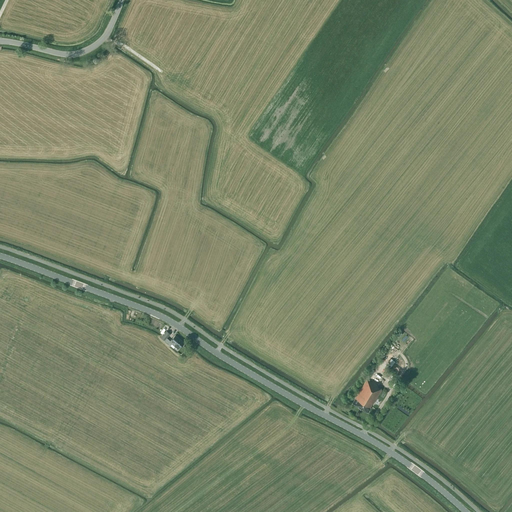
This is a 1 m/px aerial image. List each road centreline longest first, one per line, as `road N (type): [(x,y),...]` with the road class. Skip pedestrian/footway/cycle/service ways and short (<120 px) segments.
road 1 (tertiary): [(465,511),(394,455),(168,320),(0,256)]
road 2 (tertiary): [(0,41),(63,54),(86,50),(106,34),(120,0)]
